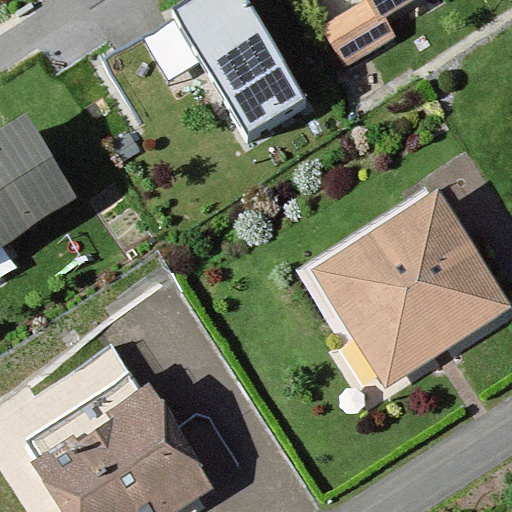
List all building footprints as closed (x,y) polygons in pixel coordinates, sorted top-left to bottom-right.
[(238,0),(217,0),(177,23),(247,142),(303,109),(238,0)] [(368,0),(382,22),(417,0),(368,0)] [(24,123),(0,138),(0,259),(78,211),(24,123)] [(438,206),(317,282),(385,390),(506,314),(438,206)] [(168,391),(47,465),(75,511),(196,511),(230,492),(168,391)]
